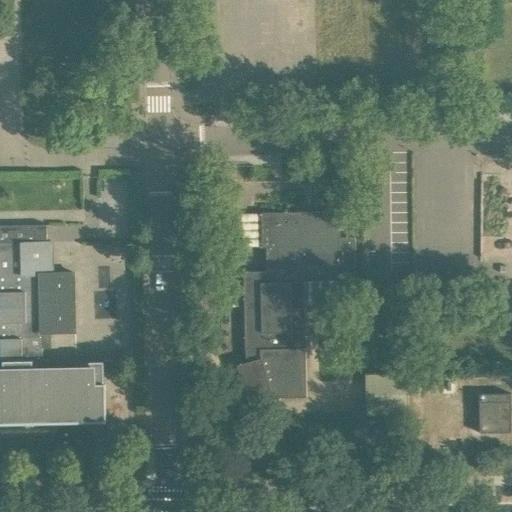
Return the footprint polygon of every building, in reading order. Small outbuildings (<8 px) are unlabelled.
[(262,248),(267,248),(267,272),(244,273),(245,351),(246,350),(246,363),(237,365),(246,399),(262,395),(262,399),(307,398),(304,283),(315,283),(356,282),(356,265),(355,238),(340,238),(340,212),(262,213),(262,248)] [(0,423),(106,421),(105,384),(104,384),(104,362),(89,362),(90,371),(49,371),(48,360),(43,361),(42,348),(51,348),(51,333),(75,333),(74,273),(53,273),(52,243),(47,243),(47,225),(0,226),(0,423)] [(366,416),(406,415),(406,375),(366,375),(366,416)] [(511,433),(511,394),(479,394),(480,434),(511,433)] [(424,395),(424,417),(424,430),(447,429),(446,417),(446,395),(424,395)]
